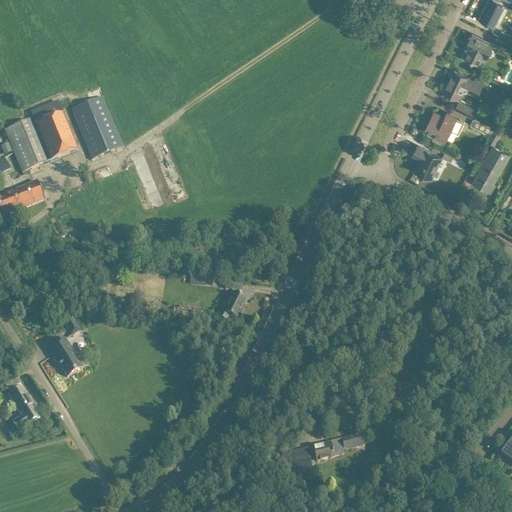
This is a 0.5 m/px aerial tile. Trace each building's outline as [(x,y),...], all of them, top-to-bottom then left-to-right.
[(505,5),(494,0),(489,0),(486,7),(488,8),(482,20),(494,26),(505,5)] [(500,28),(511,31),(511,28),(511,24),(502,22),(500,28)] [(511,36),(502,31),(498,37),(511,44),(511,36)] [(493,45),(472,34),(468,43),(471,45),(465,58),(478,64),(482,56),(487,58),(493,45)] [(476,77),(475,80),(454,70),(444,92),(448,94),(447,95),(449,95),(458,99),(461,100),(464,93),(468,92),(477,96),(484,81),(476,77)] [(130,76),(146,122),(158,118),(142,71),(130,76)] [(124,147),(103,97),(71,110),(91,161),(124,147)] [(479,110),(478,111),(460,101),(456,108),(475,118),(474,118),(482,122),(486,114),(479,110)] [(77,150),(57,102),(31,113),(35,124),(36,124),(51,161),(77,150)] [(462,122),(456,119),(457,118),(447,113),(445,118),(434,113),(425,130),(436,136),(437,133),(447,138),(451,129),(457,132),(462,122)] [(494,128),(482,122),(474,118),(471,126),(490,136),(494,128)] [(47,163),(30,120),(4,131),(23,173),(47,163)] [(496,126),(488,141),(495,145),(503,130),(496,126)] [(154,137),(161,158),(173,154),(167,133),(154,137)] [(418,145),(413,154),(421,158),(415,170),(432,178),(443,157),(418,145)] [(494,147),(474,183),(489,191),(510,155),(494,147)] [(199,152),(188,157),(197,175),(208,170),(199,152)] [(4,158),(0,160),(0,175),(10,170),(4,158)] [(89,211),(137,194),(126,165),(72,184),(79,206),(86,203),(89,211)] [(12,193),(0,198),(0,211),(2,217),(19,210),(19,211),(45,201),(37,182),(12,192),(12,193)] [(225,282),(224,289),(241,291),(241,284),(225,282)] [(227,304),(225,303),(219,316),(227,320),(230,315),(239,319),(242,313),(240,311),(246,300),(232,293),(227,304)] [(180,317),(202,320),(203,309),(181,306),(180,317)] [(79,330),(71,318),(64,323),(72,335),(79,330)] [(48,350),(57,364),(58,363),(67,378),(82,368),(73,354),(74,353),(65,339),(48,350)] [(21,385),(15,375),(3,382),(9,392),(21,385)] [(40,418),(23,388),(9,396),(21,416),(12,422),(18,431),(40,418)] [(362,435),(313,446),(317,462),(333,458),(333,455),(345,452),(345,451),(365,446),(362,435)] [(511,439),(500,455),(511,464),(511,439)] [(308,449),(281,454),(286,475),(313,469),(311,459),(308,449)]
